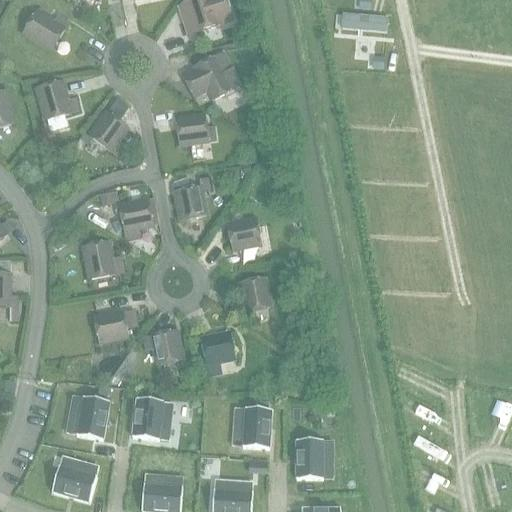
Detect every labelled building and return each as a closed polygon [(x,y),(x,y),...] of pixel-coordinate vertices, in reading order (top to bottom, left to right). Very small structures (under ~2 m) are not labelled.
[(195,0),(185,3),(195,35),(232,23),(225,0),(195,0)] [(361,0),(360,9),(369,10),(370,0),(361,0)] [(440,32),(433,0),(418,0),(425,35),(440,32)] [(507,37),(499,0),(483,0),(492,40),(507,37)] [(37,13),(23,36),(50,54),(65,31),(69,24),(59,18),(55,25),(37,13)] [(386,35),(387,19),(342,16),(341,32),(386,35)] [(94,23),(89,38),(103,44),(109,29),(94,23)] [(210,103),(233,91),(217,58),(193,70),(194,72),(183,77),(195,101),(206,96),(210,103)] [(82,80),(111,70),(107,59),(78,69),(82,80)] [(374,59),(373,70),(382,70),(383,60),(374,59)] [(62,84),(36,91),(45,123),(71,115),(79,113),(76,101),(68,103),(62,84)] [(0,128),(15,125),(6,93),(0,95),(0,128)] [(158,98),(159,117),(178,115),(176,97),(158,98)] [(106,115),(89,138),(111,154),(117,159),(125,148),(119,143),(128,131),(118,124),(128,110),(117,103),(108,116),(106,115)] [(204,117),(176,121),(179,148),(208,144),(208,143),(215,141),(214,128),(206,129),(204,117)] [(284,155),(275,157),(277,169),(286,167),(284,155)] [(250,167),(241,168),(243,176),(251,174),(250,167)] [(200,189),(174,195),(180,223),(206,217),(201,195),(211,193),(208,180),(199,182),(200,189)] [(116,193),(99,197),(102,208),(113,206),(112,204),(118,203),(116,193)] [(147,202),(119,208),(124,234),(126,244),(141,241),(139,231),(153,228),(147,202)] [(233,253),(261,247),(256,221),(227,226),(233,253)] [(0,243),(8,236),(14,230),(7,223),(1,229),(0,227),(0,243)] [(109,245),(82,250),(89,282),(115,277),(124,275),(121,259),(112,261),(109,245)] [(291,263),(285,267),(292,276),(298,271),(291,263)] [(10,264),(0,264),(0,276),(10,276),(10,264)] [(0,276),(0,308),(10,309),(10,323),(17,323),(17,299),(10,299),(10,276),(0,276)] [(245,314),(271,309),(266,281),(239,286),(245,314)] [(99,346),(127,340),(122,314),(94,320),(99,346)] [(151,339),(143,340),(146,353),(154,352),(157,367),(183,362),(177,334),(151,339)] [(229,335),(201,341),(206,367),(209,379),(221,376),(219,365),(235,361),(229,335)] [(6,382),(3,395),(13,397),(15,384),(6,382)] [(99,390),(97,402),(108,404),(110,392),(99,390)] [(71,415),(80,416),(76,438),(103,443),(109,405),(108,404),(97,402),(83,400),(83,401),(73,400),(71,415)] [(159,443),(162,421),(171,422),(173,407),(163,406),(164,405),(137,401),(132,440),(159,443)] [(256,404),(256,412),(268,413),(268,405),(256,404)] [(234,427),(244,428),(242,450),(269,452),(272,413),(268,413),(256,412),(245,411),(245,412),(235,412),(234,427)] [(323,482),(323,443),(296,443),(296,482),(323,482)] [(250,463),(250,473),(267,474),(267,464),(250,463)] [(83,465),(81,475),(59,469),(52,495),(89,505),(97,479),(95,479),(98,469),(83,465)] [(167,479),(166,489),(144,487),(141,511),(180,511),(183,490),(181,490),(182,481),(167,479)] [(237,485),(236,494),(214,493),(212,511),(251,511),(253,495),(251,495),(252,486),(237,485)]
